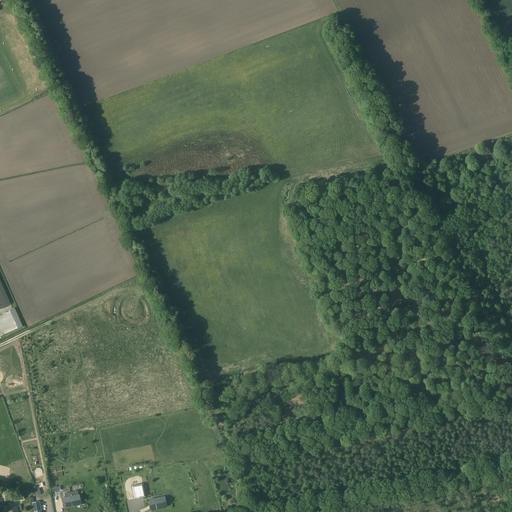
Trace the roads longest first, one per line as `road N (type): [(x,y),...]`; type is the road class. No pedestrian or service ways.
road 1 (track): [(511,206),(442,232),(511,381)]
road 2 (track): [(283,511),(511,464)]
